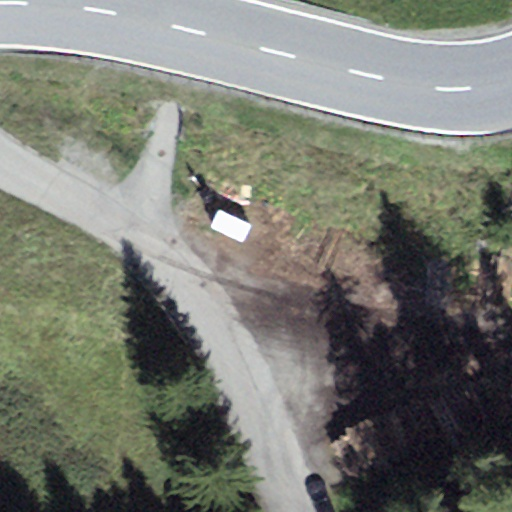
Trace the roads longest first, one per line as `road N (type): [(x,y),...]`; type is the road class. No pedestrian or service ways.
road 1 (primary): [(511,78),(443,89),(107,12),(0,3)]
road 2 (unclassified): [(0,157),(132,225),(189,285),(290,511)]
